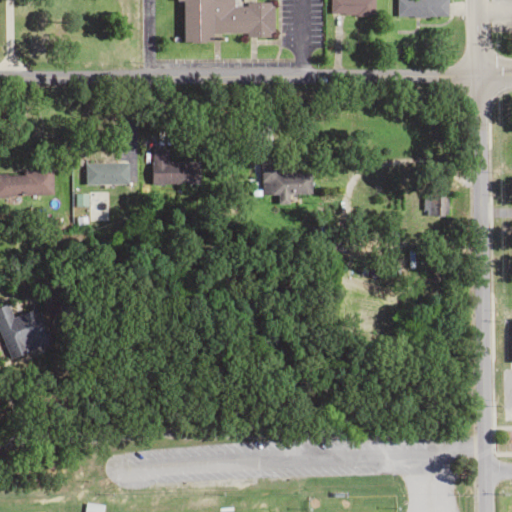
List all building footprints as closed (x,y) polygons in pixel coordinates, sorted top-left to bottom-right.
[(231,0),(181,0),(181,42),(211,42),(211,35),(272,35),(272,3),(231,3),(231,0)] [(372,14),(372,0),(329,0),(329,14),(372,14)] [(394,0),(395,16),(447,16),(446,0),(394,0)] [(167,147),(150,147),(150,183),(198,183),(198,160),(167,160),(167,147)] [(127,162),(84,162),(84,183),(127,183),(127,162)] [(309,193),(309,171),(275,171),(275,164),(260,164),(261,193),(276,193),(276,197),(284,197),(284,193),(309,193)] [(0,171),(0,195),(51,195),(51,171),(0,171)] [(444,194),(424,194),(424,213),(444,213),(444,194)] [(50,340),(37,306),(11,317),(5,302),(0,304),(0,332),(9,356),(50,340)] [(100,511),(101,503),(83,502),(82,511),(100,511)]
